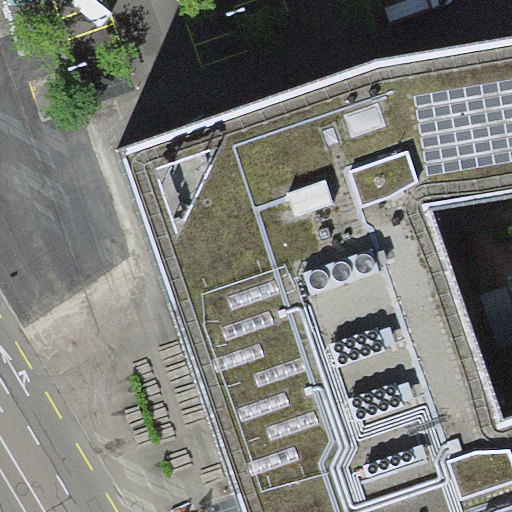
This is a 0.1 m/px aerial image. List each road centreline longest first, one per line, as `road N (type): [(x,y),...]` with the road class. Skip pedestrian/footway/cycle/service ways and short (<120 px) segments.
road 1 (unknown): [(0,160),(222,99)]
road 2 (unknown): [(222,99),(370,58),(343,0)]
